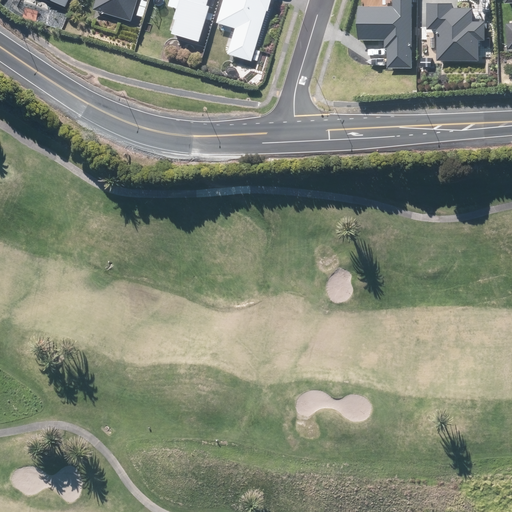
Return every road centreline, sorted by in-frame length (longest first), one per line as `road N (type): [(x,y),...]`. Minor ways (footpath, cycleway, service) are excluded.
road 1 (tertiary): [(297,132),(180,136),(127,123),(0,46)]
road 2 (tertiary): [(511,121),(297,132)]
road 3 (residential): [(297,132),(294,95),(324,0)]
